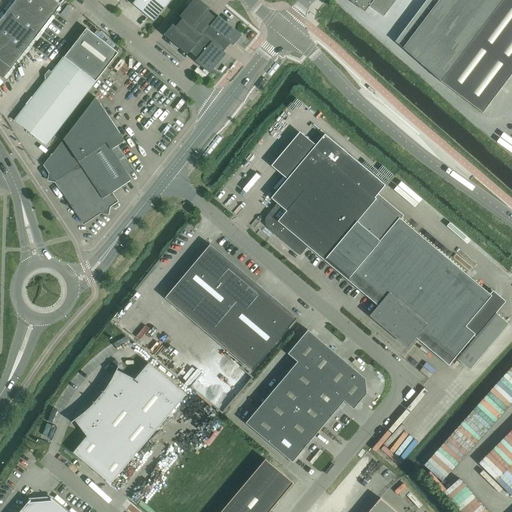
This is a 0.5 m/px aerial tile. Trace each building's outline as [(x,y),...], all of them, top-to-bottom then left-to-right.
[(0,75),(3,78),(59,4),(53,0),(15,0),(0,20),(0,75)] [(135,0),(132,4),(154,22),(172,0),(135,0)] [(348,0),(365,12),(369,6),(384,17),(396,0),(348,0)] [(511,0),(438,0),(403,48),(441,82),(482,113),(511,73),(511,0)] [(173,30),(169,35),(198,59),(195,61),(198,64),(201,61),(209,69),(230,44),(233,46),(236,43),(233,41),(237,36),(208,12),(210,9),(207,6),(205,9),(196,2),(175,27),(173,24),(170,28),(173,30)] [(46,146),(96,82),(118,53),(86,29),(14,121),(46,146)] [(84,224),(100,213),(108,214),(109,207),(116,203),(110,194),(131,180),(111,150),(124,141),(96,98),(44,165),(50,174),(49,180),(55,181),(84,224)] [(308,247),(324,261),(376,199),(375,198),(378,194),(385,185),(325,134),(271,198),(277,204),(268,214),(270,215),(267,217),(267,219),(266,220),(266,221),(266,222),(266,223),(266,224),(267,225),(267,226),(268,227),(271,230),(270,231),(300,256),(308,247)] [(448,366),(449,364),(468,342),(469,343),(469,344),(470,345),(457,360),(470,370),(508,324),(496,314),(506,302),(493,291),(490,295),(401,219),(404,216),(378,194),(375,198),(376,199),(324,261),(379,307),(371,316),(407,346),(415,337),(448,366)] [(210,245),(165,298),(252,372),(297,318),(210,245)] [(246,423),(292,463),(344,401),(353,409),(366,394),(365,379),(308,330),(288,354),(297,362),(246,423)] [(71,422),(71,423),(75,420),(87,437),(73,453),(110,484),(186,395),(148,364),(135,380),(117,370),(118,367),(111,380),(105,389),(100,395),(99,394),(99,395),(100,396),(97,399),(96,398),(95,399),(96,400),(91,406),(83,413),(71,422)] [(445,481),(511,401),(511,364),(427,466),(445,481)] [(220,511),(269,511),(293,483),(265,459),(220,511)] [(30,500),(19,511),(66,511),(51,498),(50,499),(52,501),(29,503),(31,500),(30,500)] [(368,511),(396,511),(380,498),(368,511)]
